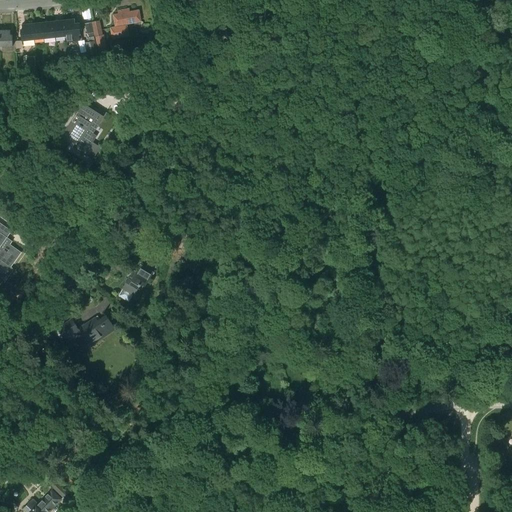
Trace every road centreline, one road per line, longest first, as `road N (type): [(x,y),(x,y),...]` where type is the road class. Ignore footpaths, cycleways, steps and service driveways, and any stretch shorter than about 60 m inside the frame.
road 1 (unclassified): [(231,0),(154,146),(0,365)]
road 2 (unclassified): [(110,507),(167,481),(385,418),(511,403)]
